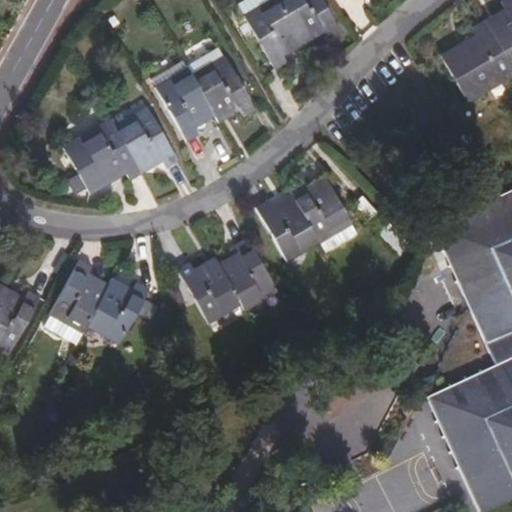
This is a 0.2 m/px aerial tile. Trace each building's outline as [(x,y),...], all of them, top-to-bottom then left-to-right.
[(282,54),(303,42),(278,0),(261,0),(241,12),(273,69),(286,61),(282,54)] [(278,0),(303,42),(321,32),(326,38),(339,30),(321,0),(278,0)] [(511,0),(501,0),(504,6),(481,19),(507,63),(511,59),(511,0)] [(467,102),(511,75),(511,71),(507,63),(481,19),(471,26),(474,32),(438,53),(467,102)] [(216,48),(185,65),(188,71),(192,77),(224,60),(216,48)] [(185,65),(182,59),(151,78),(157,89),(188,71),(185,65)] [(214,114),(218,121),(237,110),(241,116),(253,109),(227,62),(224,60),(192,77),(214,114)] [(188,71),(157,89),(155,90),(184,139),(197,132),(193,126),(214,114),(192,77),(188,71)] [(113,122),(141,172),(160,161),(164,167),(177,160),(144,104),(113,122)] [(113,122),(109,117),(59,144),(75,173),(65,178),(73,192),(84,187),(88,193),(124,173),(127,179),(141,172),(113,122)] [(297,181),(285,188),(288,194),(314,238),(346,220),(348,218),(323,174),(301,186),(297,181)] [(511,189),(432,227),(495,365),(426,398),(471,494),(479,511),(480,511),(511,497),(511,189)] [(314,238),(288,194),(270,204),(266,199),(254,205),(284,259),(316,242),(314,238)] [(396,252),(407,240),(384,218),(374,229),(396,252)] [(316,242),(321,251),(352,232),(346,220),(314,238),(316,242)] [(239,304),(243,310),(275,291),(244,237),(232,243),(236,250),(215,262),(239,304)] [(215,262),(211,256),(191,267),(187,261),(175,268),(207,323),(239,304),(215,262)] [(84,326),(107,281),(87,271),(91,264),(78,258),(50,310),(82,327),(84,326)] [(131,287),(111,276),(107,281),(84,326),(117,343),(147,287),(134,281),(131,287)] [(1,283),(0,284),(0,347),(8,352),(38,297),(28,291),(24,296),(1,283)] [(44,322),(78,340),(82,327),(50,310),(44,322)]
